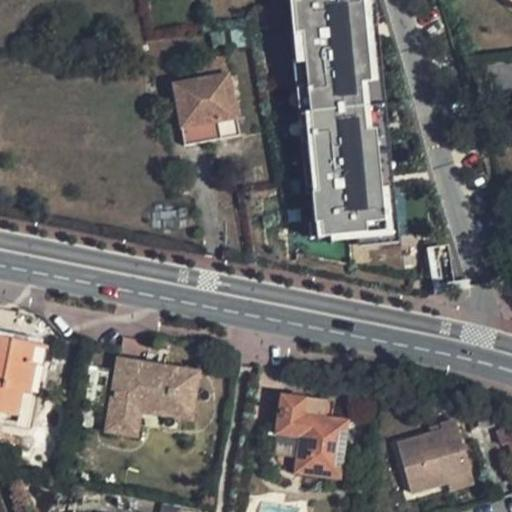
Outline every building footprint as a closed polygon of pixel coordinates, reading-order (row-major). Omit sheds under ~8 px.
[(290,0),(291,6),(300,5),(299,0),(369,0),(372,29),(366,30),(369,62),(375,62),(378,95),(372,95),(375,124),(380,123),(384,156),(378,157),(381,189),(387,189),(389,200),(388,201),(390,227),(384,228),(386,239),(367,241),(366,235),(356,236),(357,248),(398,245),(373,0),(290,0)] [(299,0),(300,5),(291,6),(294,37),(299,37),(302,64),(300,64),(302,89),(304,88),(310,143),(307,143),(310,168),(312,168),(314,195),(309,196),(312,225),(322,224),(324,239),(325,239),(356,236),(366,235),(367,241),(386,239),(384,228),(390,227),(388,201),(389,200),(387,189),(381,189),(378,157),(384,156),(380,123),(375,124),(372,95),(378,95),(375,62),(369,62),(366,30),(372,29),(369,0),(299,0)] [(299,37),(294,37),(286,38),(302,196),(309,196),(314,195),(312,168),(310,168),(307,143),(310,143),(304,88),(302,89),(300,64),(302,64),(299,37)] [(194,70),(195,81),(228,75),(225,57),(192,63),(194,70)] [(236,120),(228,75),(195,81),(172,85),(179,131),(182,147),(239,135),(236,120)] [(324,239),(322,224),(312,225),(307,226),(308,240),(315,240),(316,245),(326,244),(325,239),(324,239)] [(30,366),(33,347),(0,342),(0,414),(18,417),(22,394),(29,395),(34,366),(30,366)] [(193,429),(201,381),(158,374),(159,367),(123,361),(111,432),(138,437),(143,410),(157,412),(155,423),(193,429)] [(110,370),(86,366),(79,403),(105,408),(110,370)] [(32,425),(37,397),(29,395),(22,394),(18,417),(17,423),(32,425)] [(309,400),(285,396),(279,434),(303,438),(297,474),(341,481),(350,424),(326,420),(306,417),(309,400)] [(309,400),(306,417),(326,420),(328,403),(309,400)] [(489,424),(486,402),(476,403),(478,426),(489,424)] [(441,427),(396,441),(411,491),(449,480),(452,487),(475,480),(455,417),(439,422),(441,427)] [(511,427),(493,434),(499,448),(510,444),(511,449),(511,427)]
